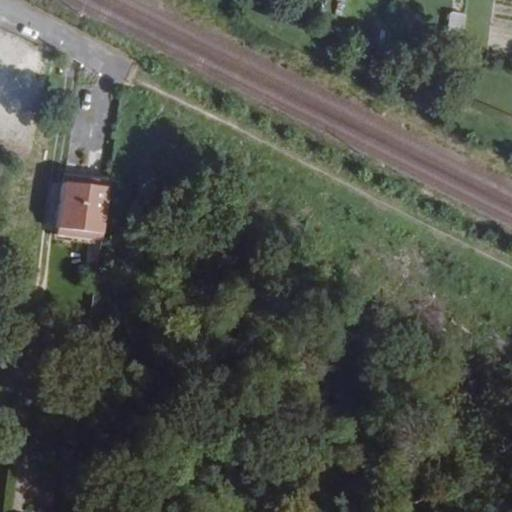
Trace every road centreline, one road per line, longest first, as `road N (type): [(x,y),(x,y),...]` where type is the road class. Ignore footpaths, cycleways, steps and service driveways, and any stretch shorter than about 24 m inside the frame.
road 1 (track): [(35,511),(21,474),(76,50)]
road 2 (track): [(511,268),(129,76)]
road 3 (residential): [(129,76),(0,11)]
